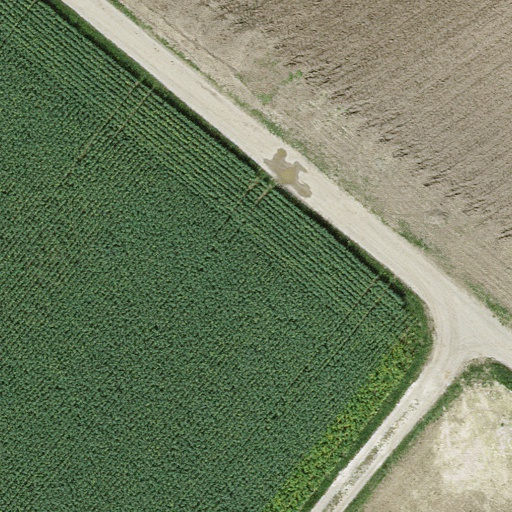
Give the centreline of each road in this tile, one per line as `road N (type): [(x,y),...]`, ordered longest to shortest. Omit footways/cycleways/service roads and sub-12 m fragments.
road 1 (track): [(73,0),(511,362)]
road 2 (track): [(333,511),(481,337)]
